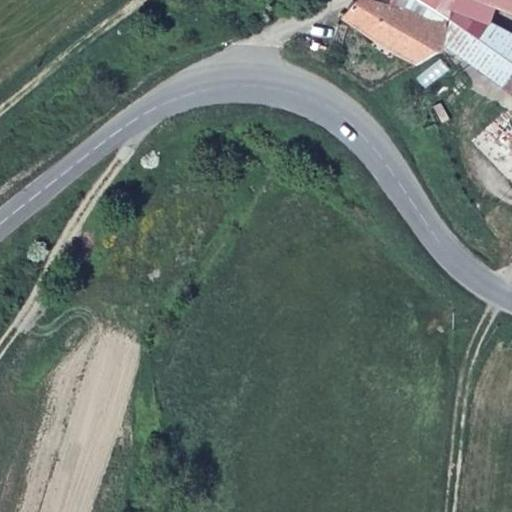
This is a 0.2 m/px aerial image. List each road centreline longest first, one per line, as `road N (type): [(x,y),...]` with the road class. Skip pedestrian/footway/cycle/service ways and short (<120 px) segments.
road 1 (secondary): [(0,230),(108,137),(212,87),(294,87),(381,149),(483,288),(511,295)]
road 2 (track): [(183,0),(0,130)]
